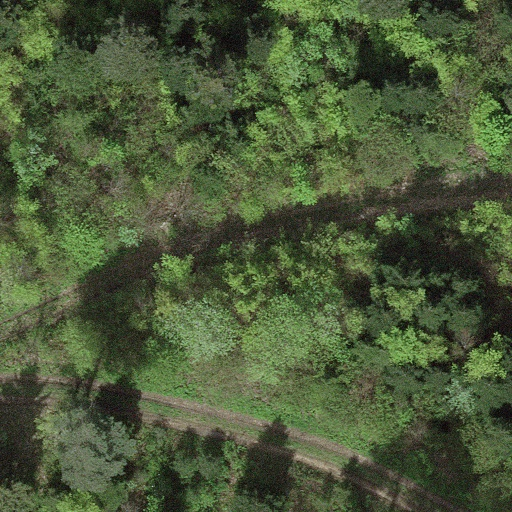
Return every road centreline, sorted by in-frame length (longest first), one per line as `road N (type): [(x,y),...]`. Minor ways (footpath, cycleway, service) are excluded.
road 1 (track): [(511,189),(398,199),(245,229),(0,326)]
road 2 (track): [(0,382),(180,411),(312,451),(451,511)]
